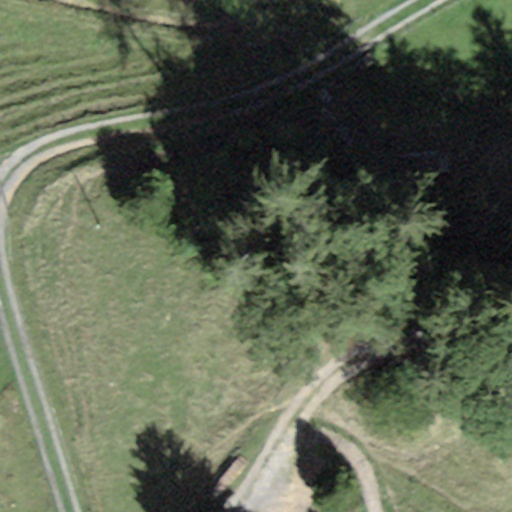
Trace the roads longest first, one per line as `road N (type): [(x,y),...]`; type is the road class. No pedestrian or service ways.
road 1 (track): [(0,200),(57,143),(222,113),(312,78),(439,0)]
road 2 (track): [(511,335),(426,339),(349,364),(307,406),(229,511)]
road 3 (track): [(67,511),(0,282)]
